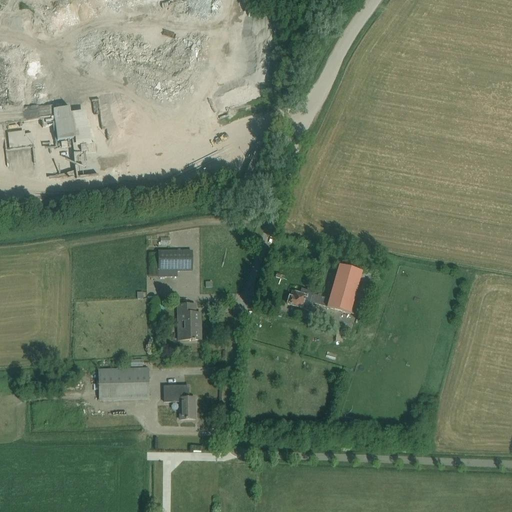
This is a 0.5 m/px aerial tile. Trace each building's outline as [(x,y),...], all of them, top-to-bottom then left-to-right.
[(53,110),(57,141),(73,139),(69,108),(53,110)] [(30,139),(23,139),(23,137),(6,138),(6,153),(30,153),(30,139)] [(250,192),(266,153),(256,149),(240,188),(250,192)] [(192,270),(192,253),(158,253),(158,278),(177,278),(177,270),(192,270)] [(373,276),(338,266),(328,300),(320,297),(320,296),(318,295),(317,296),(313,295),(313,294),(309,292),(310,289),(307,289),(306,292),(301,290),(300,295),(292,292),(290,297),(289,297),(288,298),(287,298),(286,303),(287,304),(286,305),(308,311),(310,303),(326,308),(361,318),(373,276)] [(200,341),(199,314),(194,314),(194,306),(177,306),(177,315),(181,315),(181,340),(178,341),(200,341)] [(336,330),(333,341),(340,343),(342,332),(336,330)] [(149,400),(148,370),(98,371),(99,401),(149,400)] [(194,399),(192,399),(188,399),(188,387),(163,387),(163,403),(179,402),(179,421),(195,420),(194,399)] [(206,467),(205,477),(214,477),(214,467),(206,467)] [(176,498),(176,478),(171,478),(171,494),(159,494),(159,478),(155,478),(155,498),(171,498),(176,498)]
